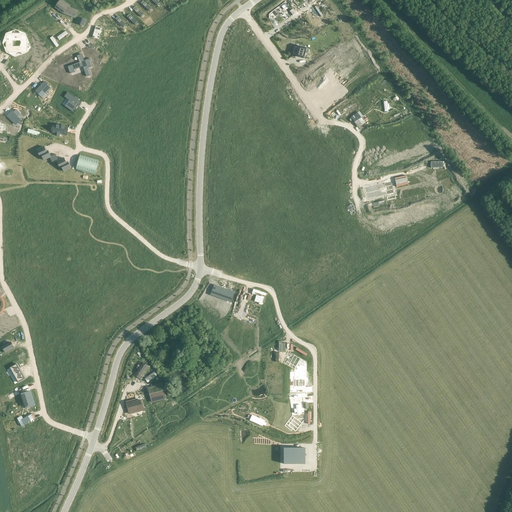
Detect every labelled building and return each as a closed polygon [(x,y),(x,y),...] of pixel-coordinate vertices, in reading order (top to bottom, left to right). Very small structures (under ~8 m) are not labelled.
[(60,0),(56,6),(59,9),(58,10),(57,9),(57,10),(63,14),(67,16),(67,15),(67,14),(75,17),(78,11),(69,7),(69,8),(68,7),(69,5),(68,5),(66,3),(64,1),(63,2),(62,0),(60,0)] [(143,1),(141,3),(149,11),(152,9),(143,1)] [(135,6),(133,9),(141,17),(144,15),(135,6)] [(129,14),(127,17),(135,25),(138,22),(129,14)] [(77,21),(76,24),(76,23),(84,26),(85,23),(86,20),(78,17),(77,21)] [(118,17),(115,19),(124,27),(126,25),(118,17)] [(105,18),(101,23),(106,28),(110,23),(105,18)] [(4,38),(6,41),(6,52),(27,52),(27,38),(25,34),(6,34),(6,38),(4,38)] [(296,56),(296,57),(297,57),(303,59),(304,58),(303,58),(305,53),(308,54),(309,50),(306,49),(306,48),(299,46),(299,47),(296,56)] [(84,61),(82,54),(77,56),(79,62),(68,67),(70,74),(75,72),(74,70),(83,67),(86,77),(91,75),(88,67),(93,66),(90,59),(84,61)] [(372,61),(352,75),(359,85),(379,71),(372,61)] [(51,89),(44,82),(37,89),(44,96),(51,89)] [(67,92),(64,97),(69,100),(65,106),(73,112),(78,105),(79,105),(81,103),(82,102),(68,92),(67,92)] [(355,97),(339,109),(346,119),(362,108),(355,97)] [(374,111),(367,116),(373,124),(380,119),(374,111)] [(12,112),(7,116),(16,124),(20,120),(12,112)] [(53,126),(52,132),(57,133),(56,136),(59,136),(60,133),(67,134),(68,127),(53,126)] [(44,147),(37,150),(39,156),(41,155),(47,152),(46,152),(44,147)] [(47,152),(41,155),(44,160),(49,157),(51,157),(48,151),(46,152),(47,152)] [(59,161),(57,162),(59,167),(61,166),(66,164),(66,163),(64,158),(59,161)] [(443,162),(430,162),(430,170),(443,170),(443,162)] [(66,164),(61,166),(64,172),(71,168),(68,163),(66,163),(66,164)] [(384,183),(364,187),(367,199),(386,195),(388,200),(395,198),(392,181),(384,183)] [(214,285),(210,295),(231,302),(235,292),(214,285)] [(235,318),(231,328),(239,330),(243,321),(235,318)] [(231,328),(228,336),(235,338),(238,330),(231,328)] [(228,336),(226,344),(231,352),(239,347),(234,340),(235,339),(228,336)] [(248,342),(246,344),(250,350),(255,346),(255,339),(248,339),(248,342)] [(11,342),(2,347),(5,353),(14,348),(11,342)] [(245,343),(232,352),(235,357),(248,348),(245,343)] [(287,356),(283,363),(294,369),(294,386),(306,386),(307,362),(291,353),(289,357),(287,356)] [(137,374),(136,376),(141,380),(142,377),(143,378),(149,367),(143,363),(136,374),(137,374)] [(17,364),(10,368),(18,383),(25,379),(17,364)] [(162,385),(148,388),(152,402),(165,398),(162,385)] [(31,392),(22,394),(24,400),(25,400),(27,405),(34,403),(31,392)] [(292,416),(284,426),(291,431),(292,429),(295,432),(305,419),(302,398),(290,399),(292,416)] [(136,400),(126,403),(129,414),(132,413),(132,412),(138,411),(138,412),(144,410),(141,401),(136,402),(136,400)] [(27,437),(13,445),(16,451),(30,443),(27,437)] [(62,438),(58,447),(62,448),(64,442),(68,444),(63,458),(67,460),(73,442),(62,438)] [(284,448),(284,464),(305,464),(305,448),(284,448)] [(28,489),(21,490),(24,506),(30,505),(28,489)]
